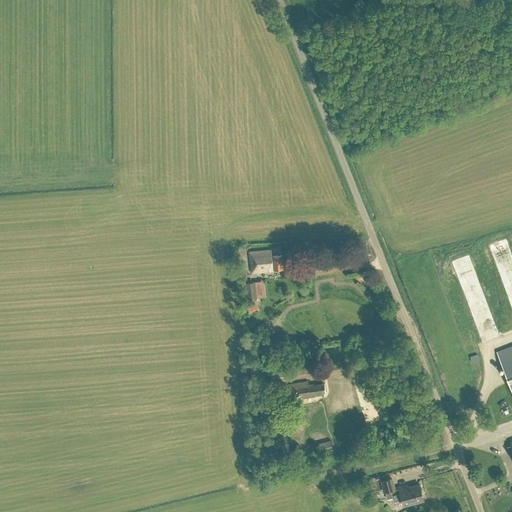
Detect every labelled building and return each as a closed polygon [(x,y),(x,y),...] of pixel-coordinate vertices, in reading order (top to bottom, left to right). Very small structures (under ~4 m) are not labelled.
[(272,269),(283,268),(281,254),(271,255),(271,249),(249,251),(251,272),(272,270),(272,269)] [(325,259),(298,258),(297,273),(324,274),(325,259)] [(244,282),(246,299),(256,297),(254,281),(244,282)] [(472,292),(472,285),(461,288),(468,308),(455,308),(454,308),(465,341),(479,341),(496,335),(496,332),(488,308),(477,308),(477,306),(473,297),(487,292),(472,292)] [(258,310),(257,302),(246,304),(248,312),(258,310)] [(295,312),(305,308),(302,302),(292,305),(295,312)] [(402,340),(404,331),(394,328),(392,337),(402,340)] [(331,357),(328,346),(322,348),(324,358),(331,357)] [(511,346),(497,353),(511,390),(511,440),(511,441),(511,443),(511,346)] [(272,393),(270,377),(248,380),(250,396),(272,393)] [(308,385),(308,380),(283,384),(286,399),(323,394),(323,392),(325,392),(324,382),(308,385)] [(379,395),(384,407),(393,403),(388,391),(379,395)] [(289,451),(286,431),(279,432),(280,442),(281,442),(283,452),(289,451)] [(319,442),(320,451),(333,449),(331,440),(319,442)] [(384,491),(385,491),(387,498),(392,497),(393,501),(401,499),(403,504),(423,499),(418,483),(406,486),(406,484),(394,487),(391,477),(381,480),(384,491)] [(348,500),(340,508),(343,511),(345,511),(353,505),(348,500)]
